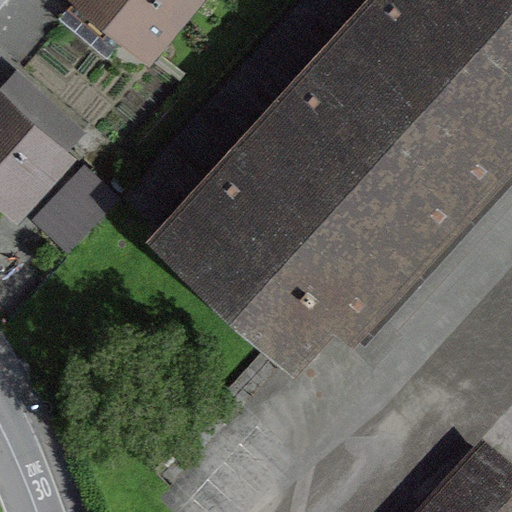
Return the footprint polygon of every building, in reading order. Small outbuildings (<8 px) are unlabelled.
[(78,0),(148,58),(196,0),(78,0)] [(511,122),(511,0),(371,0),(161,230),(299,355),(511,122)] [(0,192),(25,214),(79,155),(0,83),(0,192)] [(76,235),(112,182),(84,163),(48,216),(76,235)] [(511,511),(511,467),(476,436),(407,511),(511,511)]
